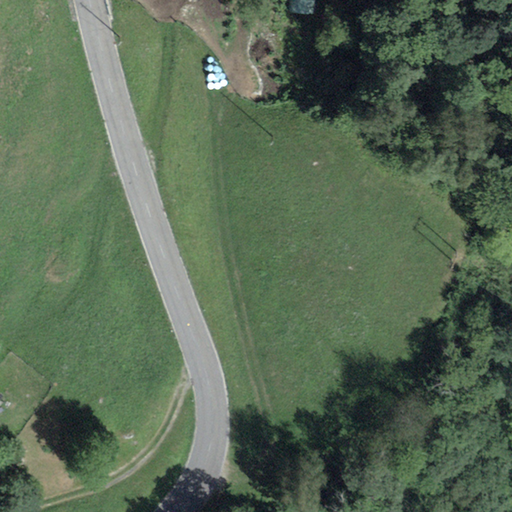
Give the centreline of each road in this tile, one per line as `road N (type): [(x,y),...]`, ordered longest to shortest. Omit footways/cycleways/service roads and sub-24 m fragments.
road 1 (tertiary): [(89,0),(134,170),(212,399),(207,461),(174,511)]
road 2 (track): [(1,511),(138,460),(157,439),(184,379),(205,368)]
road 3 (track): [(165,6),(166,85),(151,155),(134,170)]
